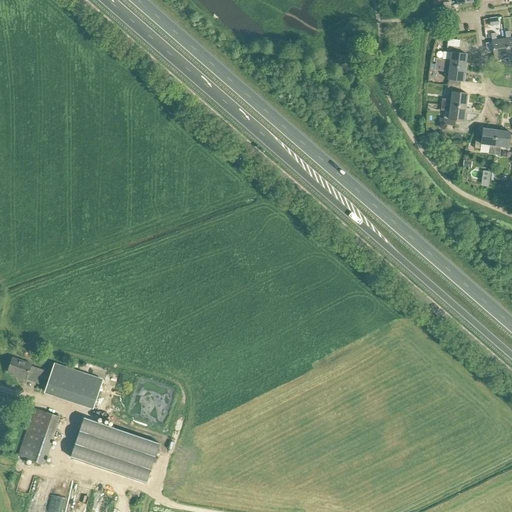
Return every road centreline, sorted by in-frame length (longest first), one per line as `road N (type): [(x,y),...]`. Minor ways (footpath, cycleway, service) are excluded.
road 1 (unclassified): [(511,376),(78,0)]
road 2 (trunk): [(107,0),(511,356)]
road 3 (trunk): [(511,324),(138,0)]
road 4 (residential): [(511,92),(487,89),(477,16),(440,20)]
road 5 (track): [(511,455),(398,511)]
